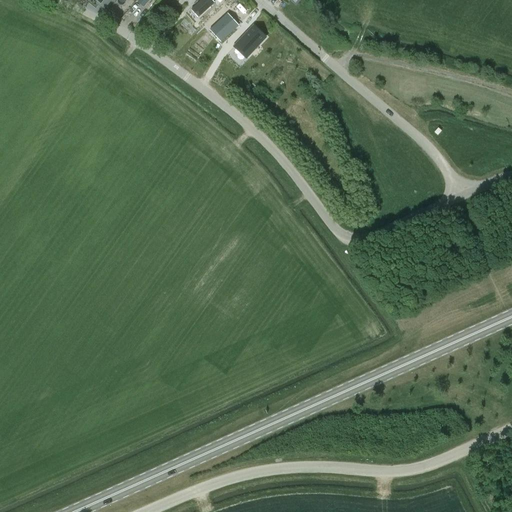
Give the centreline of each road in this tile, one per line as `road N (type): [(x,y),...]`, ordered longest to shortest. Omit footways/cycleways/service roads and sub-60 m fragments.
road 1 (unclassified): [(460,193),(351,240),(335,232),(219,98),(71,0)]
road 2 (primary): [(511,315),(76,511)]
road 3 (unclassified): [(149,511),(220,481),(303,465),(427,468),(511,432)]
road 4 (unclassified): [(340,67),(351,57),(511,96)]
road 5 (unclassified): [(460,193),(437,158),(340,67)]
